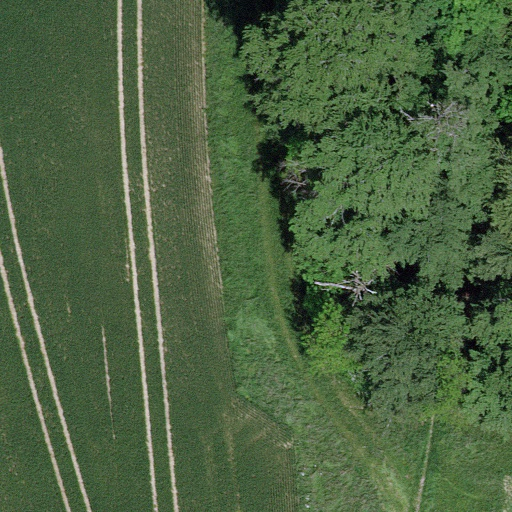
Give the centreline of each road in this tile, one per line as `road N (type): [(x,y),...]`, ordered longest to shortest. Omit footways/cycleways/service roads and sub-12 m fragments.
road 1 (track): [(410,511),(465,306)]
road 2 (track): [(465,306),(511,103)]
